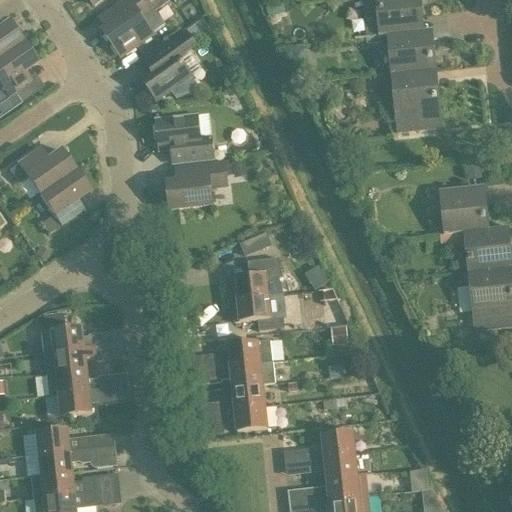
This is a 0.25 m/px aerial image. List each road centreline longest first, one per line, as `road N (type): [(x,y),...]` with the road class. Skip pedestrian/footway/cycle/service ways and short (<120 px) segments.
road 1 (residential): [(191,511),(155,475),(140,295),(99,261)]
road 2 (residential): [(99,261),(122,240),(127,217),(117,115),(91,80)]
